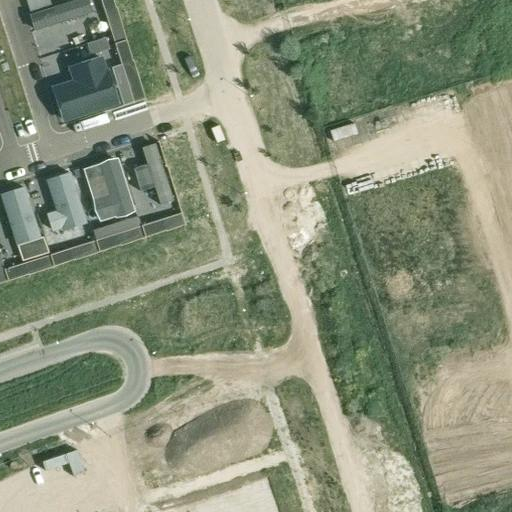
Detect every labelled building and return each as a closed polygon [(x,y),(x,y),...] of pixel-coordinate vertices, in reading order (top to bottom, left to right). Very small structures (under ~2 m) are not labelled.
[(88,0),(29,18),(38,50),(106,29),(97,0),(88,0)] [(113,0),(100,0),(104,12),(115,8),(113,0)] [(106,38),(87,44),(90,56),(109,50),(106,38)] [(132,61),(126,41),(115,45),(121,64),(133,103),(145,100),(133,61),(132,61)] [(124,106),(133,103),(121,64),(111,67),(124,106)] [(115,85),(58,102),(65,125),(122,108),(115,85)] [(175,203),(159,147),(143,151),(148,167),(135,170),(142,194),(155,190),(160,207),(175,203)] [(108,197),(94,201),(101,223),(128,215),(113,162),(99,166),(108,197)] [(63,233),(86,225),(70,178),(48,186),(63,233)] [(0,202),(16,251),(41,243),(23,191),(0,198),(0,202)] [(141,226),(145,238),(165,231),(166,232),(185,225),(181,214),(141,226)] [(141,226),(95,241),(99,253),(120,246),(145,238),(141,226)] [(99,253),(95,241),(50,256),(53,267),(74,260),(74,261),(99,253)] [(50,256),(4,270),(8,282),(28,275),(29,276),(53,267),(50,256)] [(275,511),(266,483),(246,489),(252,511),(275,511)] [(245,491),(227,497),(231,511),(252,511),(246,489),(245,489),(245,491)] [(231,511),(227,497),(207,503),(210,511),(231,511)] [(210,511),(207,503),(188,510),(188,511),(210,511)]
